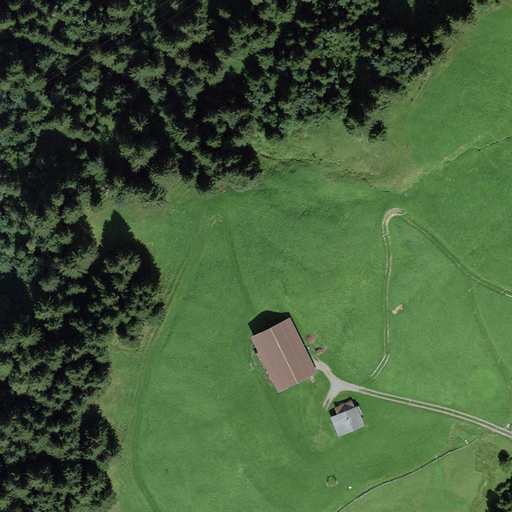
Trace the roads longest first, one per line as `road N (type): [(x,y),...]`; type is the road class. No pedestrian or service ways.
road 1 (track): [(358,388),(388,354),(387,217),(401,212),(465,270)]
road 2 (track): [(316,364),(343,385),(491,426)]
